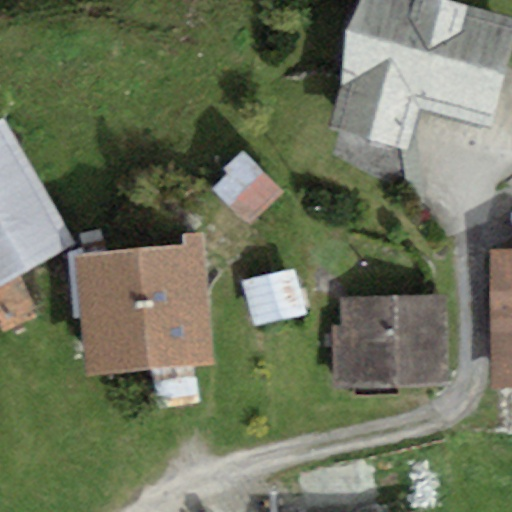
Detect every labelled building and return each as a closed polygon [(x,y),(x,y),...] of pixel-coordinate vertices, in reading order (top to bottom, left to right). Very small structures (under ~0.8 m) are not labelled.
[(498,33),(376,0),(351,0),(327,88),(342,93),(328,147),(395,165),(408,119),(469,136),(498,33)] [(1,129),(0,129),(0,295),(75,250),(1,129)] [(238,169),(209,199),(244,233),(273,203),(238,169)] [(182,254),(56,266),(68,385),(194,372),(182,254)] [(511,267),(480,268),(481,400),(511,399),(511,267)] [(280,285),(236,293),(244,338),(289,329),(280,285)] [(430,312),(334,313),(334,400),(431,399),(430,312)]
